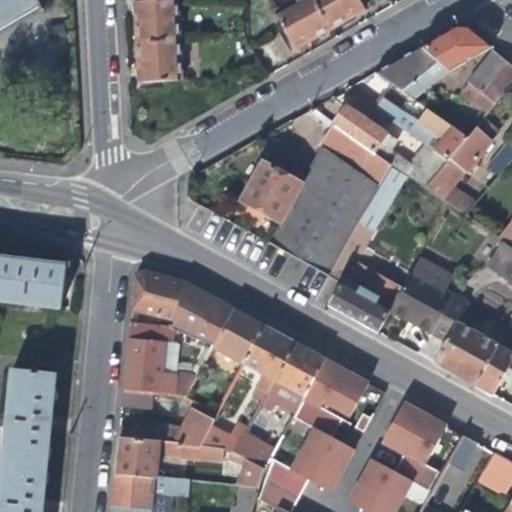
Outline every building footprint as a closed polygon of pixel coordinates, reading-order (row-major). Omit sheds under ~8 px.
[(0,0),(0,26),(37,5),(33,0),(0,0)] [(131,0),(132,22),(134,42),(175,40),(173,2),(156,2),(155,0),(131,0)] [(310,39),(327,29),(310,0),(290,0),(271,11),(279,26),(272,30),(285,53),(310,39)] [(310,0),(327,29),(349,16),(366,6),(362,0),(310,0)] [(440,34),(418,47),(449,69),(490,45),(466,25),(456,25),(440,34)] [(177,80),(175,40),(134,42),(135,65),(136,89),(161,87),(160,81),(177,80)] [(411,97),(449,69),(418,47),(401,56),(374,71),(411,97)] [(484,115),(511,81),(511,67),(505,62),(488,49),(464,80),(466,81),(457,92),(484,115)] [(371,106),(424,144),(447,159),(467,136),(424,106),(419,113),(414,119),(380,94),(371,106)] [(337,111),(331,120),(391,163),(402,170),(408,162),(389,148),(395,140),(343,103),(337,111)] [(277,222),(265,243),(284,254),(326,277),(391,163),(331,120),(316,141),(320,144),(312,159),(298,184),(259,161),(238,200),(277,222)] [(475,126),(467,136),(447,159),(425,186),(448,202),(464,214),(473,203),(450,186),(489,138),(475,126)] [(424,144),(408,162),(402,170),(425,186),(447,159),(424,144)] [(477,174),(489,184),(511,156),(511,152),(501,144),(477,174)] [(359,222),(371,229),(403,175),(391,168),(359,222)] [(511,216),(496,236),(505,242),(511,247),(511,216)] [(490,267),(511,282),(511,247),(505,242),(490,267)] [(0,257),(0,301),(58,308),(58,305),(62,265),(23,260),(0,257)] [(350,319),(375,332),(387,310),(400,288),(355,262),(345,279),(337,283),(325,305),(350,319)] [(129,308),(177,322),(178,323),(181,312),(174,310),(182,282),(162,277),(142,271),(133,276),(132,279),(129,308)] [(416,327),(443,342),(455,323),(467,304),(409,271),(400,288),(387,310),(416,327)] [(210,318),(223,324),(230,309),(215,301),(195,290),(182,282),(174,310),(181,312),(178,323),(177,322),(175,331),(186,336),(190,325),(203,332),(210,318)] [(211,346),(241,363),(260,325),(246,317),(230,309),(223,324),(211,346)] [(125,354),(121,389),(152,395),(183,401),(195,377),(160,373),(162,341),(157,341),(159,324),(128,321),(125,354)] [(496,345),(455,323),(443,342),(430,363),(454,376),(473,387),(496,345)] [(250,394),(261,401),(294,344),(280,336),(260,325),(241,363),(261,374),(250,394)] [(511,332),(505,329),(496,345),(473,387),(480,391),(489,396),(511,354),(511,332)] [(280,397),(296,406),(300,399),(323,359),(313,354),(294,344),(261,401),(243,432),(231,452),(247,461),(259,469),(266,457),(269,453),(253,443),(280,397)] [(323,359),(300,399),(333,417),(337,410),(349,417),(367,384),(349,374),(323,359)] [(47,419),(52,373),(9,369),(0,461),(43,465),(47,419)] [(151,411),(152,395),(121,389),(120,399),(119,408),(151,411)] [(336,419),(333,417),(300,399),(296,406),(290,417),(308,427),(326,437),(336,419)] [(393,450),(401,454),(422,466),(444,426),(401,403),(383,437),(396,444),(393,450)] [(131,430),(117,428),(117,437),(199,448),(206,435),(211,424),(189,413),(181,428),(134,422),(131,430)] [(360,417),(353,428),(361,432),(367,421),(360,417)] [(222,443),(206,435),(199,448),(220,451),(231,452),(243,432),(232,426),(222,443)] [(308,427),(285,469),(303,479),(320,488),(328,474),(335,478),(350,451),(326,437),(308,427)] [(448,463),(461,470),(475,443),(462,436),(448,463)] [(219,462),(220,451),(199,448),(117,437),(115,457),(113,473),(151,478),(154,452),(176,455),(176,457),(219,462)] [(511,463),(505,460),(491,452),(476,478),(500,492),(511,472),(511,463)] [(422,466),(401,454),(390,474),(403,481),(430,496),(441,476),(422,466)] [(250,499),(270,510),(273,511),(285,511),(303,479),(285,469),(266,457),(259,469),(253,489),(250,499)] [(38,511),(43,465),(0,461),(0,462),(0,511),(38,511)] [(247,461),(236,487),(253,489),(259,469),(247,461)] [(386,511),(403,481),(390,474),(367,461),(352,488),(357,490),(349,505),(362,511),(386,511)] [(435,511),(437,511),(461,470),(448,463),(441,476),(430,496),(424,506),(435,511)] [(178,481),(151,478),(113,473),(111,491),(109,511),(165,511),(168,494),(177,496),(178,481)] [(226,505),(225,511),(245,511),(250,499),(253,489),(236,487),(230,505),(226,505)] [(511,511),(511,496),(502,511),(511,511)]
